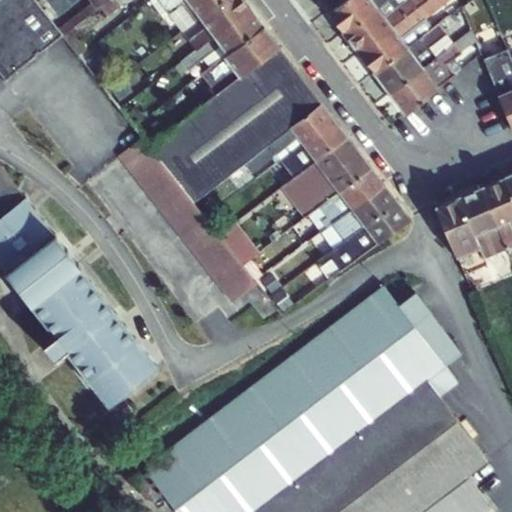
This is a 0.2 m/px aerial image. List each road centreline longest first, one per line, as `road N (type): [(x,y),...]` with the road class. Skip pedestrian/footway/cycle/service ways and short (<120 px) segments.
road 1 (residential): [(424,233),(378,272),(283,328),(191,367),(170,346),(106,236),(63,191),(0,148)]
road 2 (residential): [(273,0),(413,189)]
